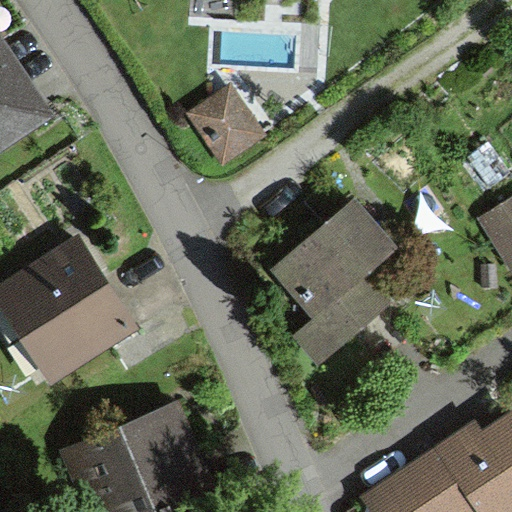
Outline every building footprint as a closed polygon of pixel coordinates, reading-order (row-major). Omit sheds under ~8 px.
[(0,136),(29,117),(0,75),(0,136)] [(251,140),(226,100),(187,126),(212,165),(251,140)] [(511,196),(476,219),(511,278),(511,196)] [(382,259),(342,211),(274,269),(319,322),(294,344),(314,367),(378,313),(353,283),(382,259)] [(0,335),(29,384),(116,333),(69,255),(0,296),(0,335)] [(203,511),(165,417),(71,455),(94,511),(203,511)] [(377,511),(511,511),(511,436),(504,422),(369,496),(377,511)]
